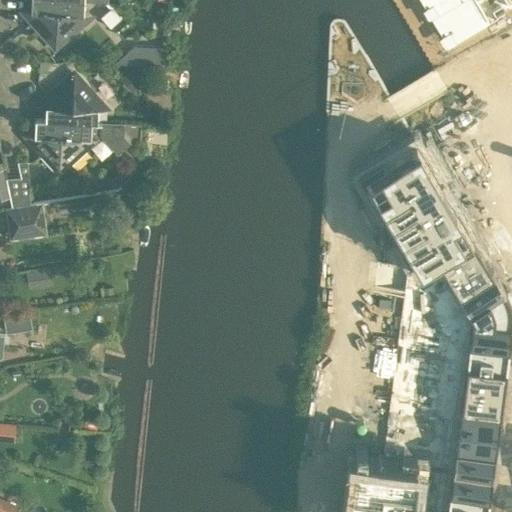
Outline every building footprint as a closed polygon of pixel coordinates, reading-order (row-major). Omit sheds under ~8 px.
[(58,45),(82,25),(83,2),(56,0),(31,0),(30,11),(32,11),(31,22),(52,45),(58,45)] [(418,0),(447,47),(498,17),(497,15),(509,8),(509,7),(504,0),(418,0)] [(300,91),(300,102),(301,126),(301,127),(301,128),(301,129),(302,129),(302,130),(302,131),(303,131),(303,132),(304,132),(304,133),(305,133),(306,133),(307,133),(307,134),(308,134),(309,134),(310,134),(311,134),(311,133),(312,133),(313,133),(314,132),(315,132),(315,131),(316,130),(316,129),(317,128),(317,127),(317,126),(317,125),(317,124),(320,103),(321,92),(321,82),(322,71),(322,60),(322,50),(322,48),(321,46),(321,44),(321,42),(320,40),(320,38),(319,36),(319,34),(318,32),(317,30),(317,28),(316,26),(315,25),(314,23),(313,24),(312,26),(310,28),(310,30),(309,31),(308,33),(307,35),(306,37),(306,39),(305,41),(304,43),(304,45),(304,47),(303,49),(302,59),(301,70),(300,81),(300,91)] [(132,49),(117,63),(146,64),(132,49)] [(479,102),(510,84),(498,63),(467,81),(479,102)] [(134,87),(145,77),(134,66),(123,76),(134,87)] [(46,106),(45,119),(97,120),(97,107),(96,107),(96,96),(98,95),(83,80),(82,81),(75,74),(69,73),(47,94),(47,105),(46,106)] [(511,106),(511,86),(510,84),(479,102),(490,119),(511,106)] [(511,131),(511,106),(490,119),(494,127),(501,138),(511,131)] [(123,120),(101,120),(97,120),(45,119),(35,118),(35,135),(36,135),(36,145),(57,167),(63,167),(70,160),(71,162),(86,147),(85,146),(100,132),(114,146),(125,135),(123,132),(123,120)] [(511,131),(501,138),(507,149),(511,157),(511,156),(511,131)] [(392,153),(362,171),(388,215),(418,267),(420,266),(436,256),(435,255),(470,235),(449,200),(414,140),(400,149),(392,153)] [(293,248),(293,265),(293,282),(293,283),(293,284),(293,285),(294,286),(294,287),(294,288),(295,289),(295,290),(296,290),(296,291),(297,291),(298,291),(298,292),(299,292),(300,292),(302,292),(303,292),(304,292),(305,292),(305,291),(306,291),(306,290),(307,290),(307,289),(308,289),(308,288),(308,287),(309,287),(309,286),(309,285),(309,284),(310,284),(310,283),(310,282),(312,266),(313,249),(313,246),(316,177),(316,175),(316,173),(316,171),(316,169),(316,166),(316,164),(315,163),(315,161),(314,159),(314,157),(313,155),(312,153),(312,151),(311,149),(310,147),(309,145),(308,144),(307,145),(306,147),(305,149),(304,151),(303,152),(302,154),(301,156),(300,158),(300,160),(299,162),(298,164),(298,166),(298,168),(297,170),(297,172),(297,174),(297,176),(293,245),(293,248)] [(20,177),(28,176),(27,160),(17,161),(20,177)] [(0,198),(8,197),(6,187),(0,188),(0,198)] [(44,235),(39,204),(3,210),(9,241),(44,235)] [(470,235),(435,255),(436,256),(446,274),(481,253),(470,235)] [(481,253),(446,274),(457,292),(492,272),(481,253)] [(25,271),(28,289),(52,284),(49,266),(25,271)] [(492,272),(457,292),(468,311),(502,290),(492,272)] [(502,290),(468,311),(470,315),(470,321),(509,326),(510,317),(511,316),(511,315),(511,314),(511,313),(511,312),(511,311),(511,310),(511,309),(510,308),(510,307),(510,306),(510,305),(509,304),(509,303),(509,302),(508,301),(508,300),(507,299),(507,298),(506,297),(503,291),(502,290)] [(4,317),(7,332),(32,328),(30,313),(4,317)] [(470,321),(467,342),(507,347),(509,326),(470,321)] [(467,342),(464,363),(504,369),(507,347),(467,342)] [(464,363),(461,385),(501,390),(504,369),(464,363)] [(461,385),(458,406),(498,411),(501,390),(461,385)] [(458,406),(456,428),(495,433),(498,411),(458,406)] [(456,428),(453,449),(493,454),(495,433),(456,428)] [(453,449),(450,470),(490,476),(493,454),(453,449)] [(345,511),(399,511),(402,498),(406,464),(353,457),(353,458),(352,460),(345,511)] [(450,470),(447,492),(487,497),(490,476),(450,470)] [(447,492),(444,511),(484,511),(487,497),(447,492)] [(0,496),(0,511),(16,511),(19,504),(0,496)]
